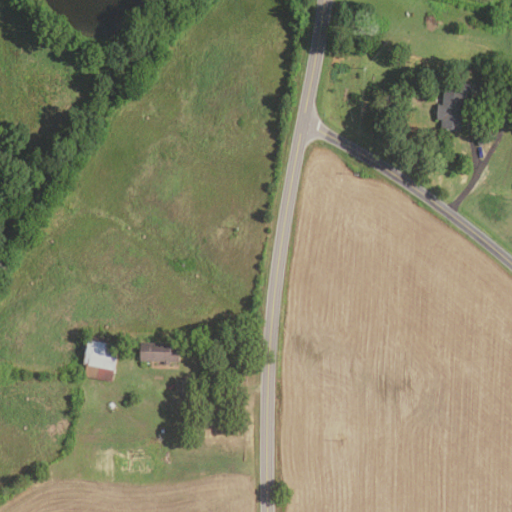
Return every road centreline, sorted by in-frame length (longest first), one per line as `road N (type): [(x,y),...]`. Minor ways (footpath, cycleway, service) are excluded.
road 1 (primary): [(266,511),(276,277),(323,0)]
road 2 (residential): [(511,264),(425,195),(302,124)]
